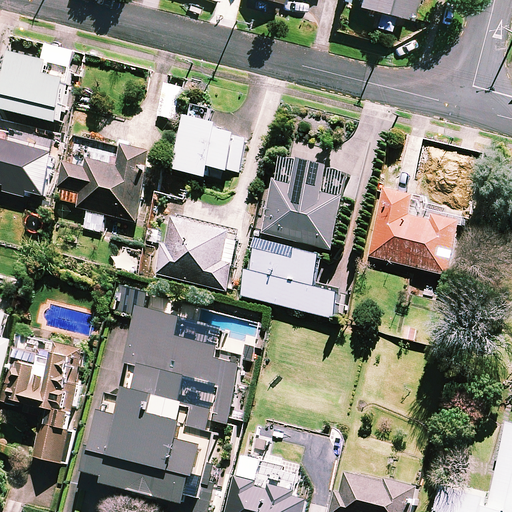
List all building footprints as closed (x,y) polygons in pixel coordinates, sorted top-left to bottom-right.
[(357,0),(356,7),(408,19),(412,0),(357,0)] [(71,66),(12,52),(0,100),(0,106),(58,121),(71,66)] [(219,124),(188,116),(176,169),(208,176),(210,166),(239,172),(247,135),(218,129),(219,124)] [(15,134),(13,142),(0,138),(0,183),(8,185),(3,205),(18,208),(22,190),(45,195),(58,145),(15,134)] [(154,151),(126,145),(125,149),(73,138),(68,163),(60,199),(90,206),(85,228),(103,231),(106,215),(138,222),(154,151)] [(278,180),(265,234),(334,250),(347,196),(342,195),(348,172),(287,157),(281,181),(278,180)] [(414,194),(386,188),(371,257),(449,275),(462,218),(432,211),(430,219),(410,214),(414,194)] [(243,233),(175,215),(160,274),(228,291),(243,233)] [(325,254),(261,239),(254,269),(250,268),(243,295),(335,317),(341,291),(317,286),(325,254)] [(220,353),(227,326),(177,314),(146,306),(150,289),(124,282),(116,313),(139,319),(127,364),(136,366),(124,413),(103,408),(83,487),(110,494),(113,483),(188,502),(190,493),(203,497),(208,475),(215,477),(218,464),(211,462),(218,433),(211,431),(214,420),(229,424),(245,360),(220,353)] [(28,337),(18,334),(0,400),(0,402),(44,414),(34,454),(59,461),(73,409),(88,351),(29,335),(28,337)] [(294,430),(251,419),(242,455),(250,457),(245,476),(238,475),(228,511),(307,511),(312,493),(277,485),(282,466),(285,467),(294,430)] [(511,511),(511,422),(509,421),(491,496),(441,483),(434,511),(511,511)] [(331,511),(413,511),(419,486),(350,472),(346,494),(335,492),(331,511)]
